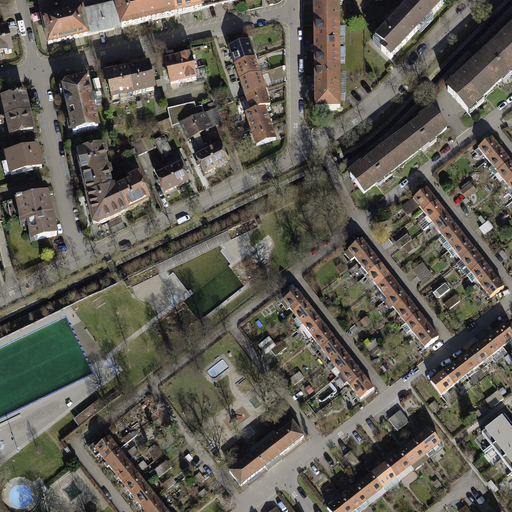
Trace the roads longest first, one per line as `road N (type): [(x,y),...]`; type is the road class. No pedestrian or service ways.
road 1 (residential): [(36,70),(295,10)]
road 2 (residential): [(297,158),(355,122),(478,0)]
road 3 (residential): [(79,260),(297,158)]
road 4 (residential): [(36,70),(79,260)]
road 5 (residential): [(150,387),(245,510)]
road 6 (residential): [(230,325),(325,448)]
road 7 (residential): [(359,225),(454,347)]
road 8 (residential): [(293,276),(389,397)]
road 9 (residential): [(295,10),(297,158)]
road 10 (residential): [(424,174),(511,285)]
